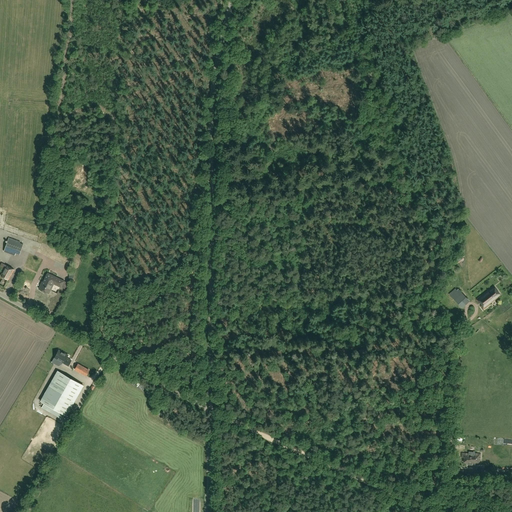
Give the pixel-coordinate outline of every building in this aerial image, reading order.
[(19,254),(23,244),(16,241),(16,240),(9,237),(4,252),(15,255),(16,253),(19,254)] [(12,274),(14,270),(6,265),(4,270),(0,276),(8,280),(11,274),(12,274)] [(69,283),(64,281),(47,273),(42,285),(41,284),(39,289),(40,289),(41,290),(44,292),(45,291),(49,293),(53,283),(61,287),(66,289),(69,283)] [(488,305),(501,295),(494,286),(481,296),(476,300),(479,303),(482,305),(481,306),(484,310),(489,306),(488,305)] [(455,288),(449,294),(462,308),(470,301),(458,289),(457,290),(455,288)] [(68,366),(71,360),(66,358),(68,355),(59,350),(54,358),(63,363),(68,366)] [(66,415),(83,385),(58,371),(41,401),(66,415)] [(463,462),(472,463),(479,464),(480,453),(474,453),(474,452),(468,452),(468,453),(461,453),(461,457),(463,457),(463,462)]
